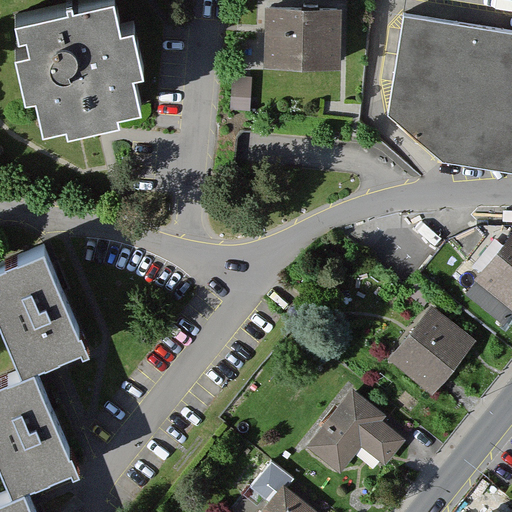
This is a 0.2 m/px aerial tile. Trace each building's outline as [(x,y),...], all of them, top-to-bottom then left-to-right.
[(120,0),(109,0),(18,17),(22,37),(32,35),(34,48),(19,51),(27,96),(38,94),(45,128),(70,123),(71,129),(123,119),(121,110),(143,106),(137,73),(149,71),(140,25),(126,28),(120,0)] [(276,68),(354,69),(355,6),(277,6),(276,68)] [(389,111),(444,156),(511,167),(511,25),(405,6),(389,111)] [(511,227),(460,292),(504,328),(511,318),(511,227)] [(0,259),(0,310),(24,366),(35,361),(89,338),(46,240),(0,259)] [(392,351),(432,385),(473,337),(433,303),(392,351)] [(0,376),(0,457),(13,487),(26,481),(77,459),(35,361),(24,366),(0,376)] [(385,412),(353,387),(309,442),(342,468),(364,441),(386,459),(406,433),(383,416),(385,412)] [(251,487),(268,501),(258,511),(319,511),(322,508),(292,485),(298,478),(273,459),(251,487)] [(0,492),(0,511),(39,511),(26,481),(13,487),(0,492)] [(511,511),(511,509),(502,501),(493,511),(511,511)]
